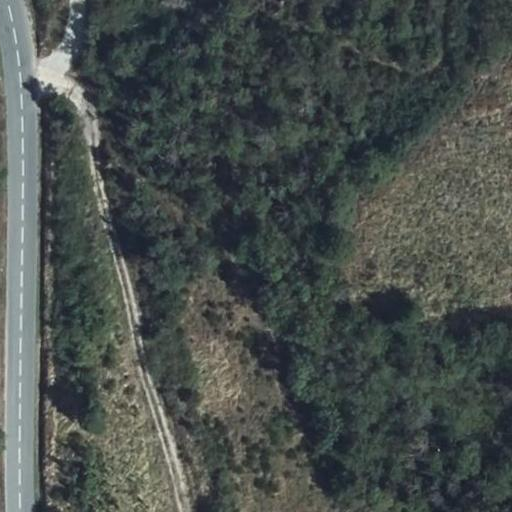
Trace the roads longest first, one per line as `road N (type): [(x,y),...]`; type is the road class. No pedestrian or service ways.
road 1 (secondary): [(21,511),(19,81),(5,0)]
road 2 (track): [(19,81),(108,153),(190,511)]
